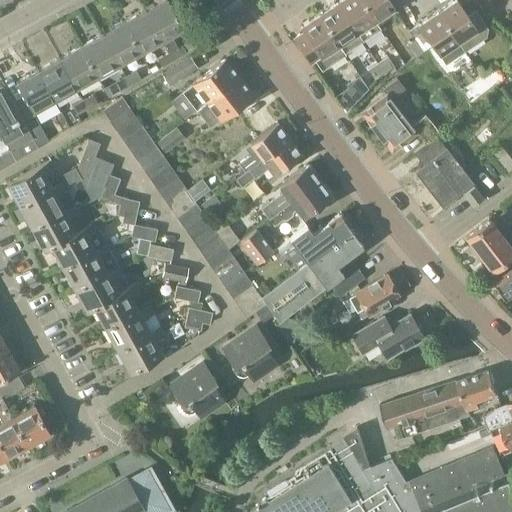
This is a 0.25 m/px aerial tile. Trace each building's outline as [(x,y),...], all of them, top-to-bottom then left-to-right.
[(160,38),(164,45),(165,44),(173,59),(185,52),(181,44),(178,46),(170,33),(182,26),(167,0),(156,0),(143,8),(160,38)] [(377,23),(361,0),(337,0),(336,1),(362,40),(379,28),(376,24),(377,23)] [(388,0),(361,0),(377,23),(396,11),(388,0)] [(456,0),(451,0),(437,10),(464,51),(489,33),(491,25),(478,6),(466,14),(456,0)] [(336,1),(318,13),(344,51),(362,40),(336,1)] [(143,8),(122,19),(139,50),(160,38),(143,8)] [(408,29),(414,39),(422,51),(432,44),(445,63),(464,51),(437,10),(408,29)] [(345,53),(344,51),(318,13),(300,25),(303,31),(293,38),(310,63),(314,60),(321,70),(345,53)] [(122,19),(100,31),(117,62),(139,50),(122,19)] [(96,74),(117,62),(100,31),(79,43),(96,74)] [(414,56),(422,51),(414,39),(406,44),(414,56)] [(79,43),(58,55),(75,86),(96,74),(79,43)] [(173,59),(165,44),(164,45),(160,47),(164,54),(157,58),(161,66),(173,59)] [(53,98),(75,86),(58,55),(36,67),(53,98)] [(169,83),(196,66),(189,56),(162,72),(169,83)] [(378,62),(384,72),(394,65),(387,56),(378,62)] [(182,90),(195,109),(238,76),(225,58),(201,76),(182,90)] [(384,72),(378,62),(368,69),(374,78),(384,72)] [(32,110),(53,98),(36,67),(15,79),(32,110)] [(135,70),(125,76),(130,84),(140,78),(135,70)] [(360,110),(376,130),(400,110),(390,97),(404,86),(395,74),(381,86),(385,90),(360,110)] [(491,75),(480,82),(485,90),(496,83),(491,75)] [(130,84),(125,76),(114,81),(119,90),(130,84)] [(208,126),(218,119),(228,112),(252,94),(238,76),(195,109),(208,126)] [(333,95),(344,110),(365,88),(357,76),(343,84),(345,88),(333,95)] [(0,94),(0,131),(15,160),(38,147),(37,146),(24,123),(7,92),(1,95),(0,94)] [(81,99),(86,108),(97,102),(92,93),(81,99)] [(103,110),(110,119),(129,105),(123,96),(103,110)] [(86,108),(81,99),(71,105),(76,114),(86,108)] [(110,119),(117,129),(137,115),(129,105),(110,119)] [(410,122),(400,110),(376,130),(392,150),(416,131),(424,140),(437,129),(423,111),(410,122)] [(143,125),(137,115),(117,129),(124,139),(143,125)] [(24,123),(37,146),(46,140),(34,118),(24,123)] [(240,162),(245,170),(287,138),(275,121),(248,141),(249,142),(243,146),(249,155),(240,162)] [(480,141),(491,130),(484,123),(473,134),(480,141)] [(124,139),(130,149),(150,135),(143,125),(124,139)] [(176,128),(158,142),(167,153),(184,139),(176,128)] [(130,149),(137,159),(157,144),(150,135),(130,149)] [(99,143),(88,138),(77,166),(83,177),(87,174),(99,143)] [(273,174),(300,155),(287,138),(245,170),(246,170),(235,178),(241,186),(254,176),(254,177),(267,167),(273,174)] [(164,155),(157,144),(137,159),(144,169),(164,155)] [(472,181),(445,146),(414,169),(441,205),(472,181)] [(144,169),(151,179),(171,165),(164,155),(144,169)] [(4,184),(17,206),(53,186),(44,170),(54,164),(51,158),(4,184)] [(104,186),(109,174),(114,163),(103,159),(94,182),(104,186)] [(261,207),(268,216),(318,179),(306,163),(279,184),(284,190),(261,207)] [(151,179),(158,189),(178,176),(171,165),(151,179)] [(120,179),(109,174),(104,186),(101,196),(119,203),(117,214),(119,214),(124,197),(114,194),(120,179)] [(164,198),(184,184),(178,176),(158,189),(164,198)] [(330,195),(318,179),(268,216),(274,223),(282,217),(286,218),(291,213),(292,210),(296,207),(302,215),(330,195)] [(17,206),(29,228),(65,207),(56,191),(66,185),(63,180),(53,186),(17,206)] [(164,198),(171,208),(191,194),(184,184),(164,198)] [(472,185),(463,192),(471,204),(481,196),(472,185)] [(171,208),(178,218),(198,205),(191,194),(171,208)] [(209,196),(200,202),(209,215),(218,209),(209,196)] [(140,201),(124,197),(119,214),(124,215),(123,220),(134,223),(140,201)] [(75,202),(65,207),(29,228),(41,250),(49,245),(77,229),(68,213),(78,208),(75,202)] [(178,218),(185,228),(205,214),(198,205),(178,218)] [(295,268),(305,261),(349,228),(350,221),(346,215),(340,216),(338,213),(312,232),(306,223),(272,249),(270,250),(275,256),(282,251),(295,268)] [(211,224),(205,214),(185,228),(192,238),(211,224)] [(511,253),(511,246),(490,216),(466,234),(491,269),(511,253)] [(49,245),(61,267),(95,248),(86,231),(97,226),(94,220),(77,229),(49,245)] [(214,227),(219,234),(226,244),(228,247),(238,240),(224,220),(214,227)] [(154,242),(157,229),(134,223),(131,236),(154,242)] [(192,238),(199,248),(219,234),(214,227),(211,224),(192,238)] [(256,261),(270,250),(272,249),(255,226),(239,238),(256,261)] [(305,261),(306,262),(323,285),(341,272),(335,263),(361,244),(360,243),(361,236),(358,232),(351,231),(349,228),(305,261)] [(226,244),(219,234),(199,248),(206,258),(226,244)] [(61,267),(73,288),(118,263),(106,242),(95,248),(61,267)] [(173,249),(153,245),(150,244),(147,255),(171,260),(173,249)] [(206,258),(213,268),(232,254),(228,247),(226,244),(206,258)] [(219,277),(239,263),(232,254),(213,268),(219,277)] [(305,262),(261,295),(266,303),(278,321),(323,287),(305,262)] [(121,268),(118,263),(73,288),(85,310),(91,307),(119,291),(110,274),(121,268)] [(164,274),(187,279),(189,268),(166,263),(164,274)] [(219,277),(226,288),(246,274),(239,263),(219,277)] [(511,292),(511,264),(491,278),(504,298),(511,292)] [(355,266),(331,284),(339,294),(363,276),(355,266)] [(362,316),(396,296),(395,293),(398,292),(386,272),(356,290),(356,291),(350,295),(362,316)] [(233,298),(253,284),(246,274),(226,288),(233,298)] [(91,307),(103,328),(138,309),(129,293),(141,286),(138,281),(119,291),(91,307)] [(175,296),(198,301),(201,290),(178,284),(175,296)] [(233,298),(240,308),(260,294),(253,284),(233,298)] [(246,317),(266,303),(261,295),(260,294),(240,308),(246,317)] [(103,328),(115,350),(150,331),(141,315),(153,308),(150,302),(138,309),(103,328)] [(203,321),(209,323),(211,323),(213,312),(189,306),(185,324),(201,328),(203,321)] [(418,324),(411,313),(410,311),(389,323),(384,314),(353,332),(364,350),(379,340),(388,354),(414,338),(416,341),(427,334),(421,323),(418,324)] [(115,350),(127,372),(162,353),(158,345),(168,339),(160,325),(150,331),(115,350)] [(230,367),(235,373),(236,374),(237,375),(238,376),(240,376),(241,377),(242,376),(244,376),(245,375),(248,373),(251,377),(274,361),(263,345),(267,343),(256,326),(223,349),(234,365),(230,367)] [(0,377),(16,368),(4,346),(0,348),(0,377)] [(177,404),(181,410),(182,411),(184,412),(185,413),(186,413),(188,413),(189,413),(191,413),(192,412),(195,410),(198,414),(221,398),(210,382),(214,379),(203,363),(170,386),(181,401),(177,404)] [(489,369),(457,379),(467,410),(478,406),(476,400),(497,393),(490,369),(489,369)] [(0,384),(0,397),(26,444),(47,432),(31,404),(11,415),(2,398),(24,386),(18,375),(0,384)] [(457,379),(380,404),(388,428),(394,426),(398,438),(469,415),(467,410),(457,379)] [(0,418),(1,420),(0,420),(0,445),(5,455),(26,444),(0,397),(0,418)] [(491,429),(493,433),(501,451),(511,447),(511,400),(506,403),(497,408),(483,416),(489,429),(491,429)] [(511,511),(511,483),(509,476),(506,478),(494,444),(483,448),(431,469),(406,480),(392,456),(370,465),(368,458),(358,426),(254,490),(260,500),(258,502),(259,504),(251,509),(252,511),(511,511)] [(164,511),(166,511),(154,489),(148,492),(139,474),(125,482),(124,478),(61,511),(164,511)]
